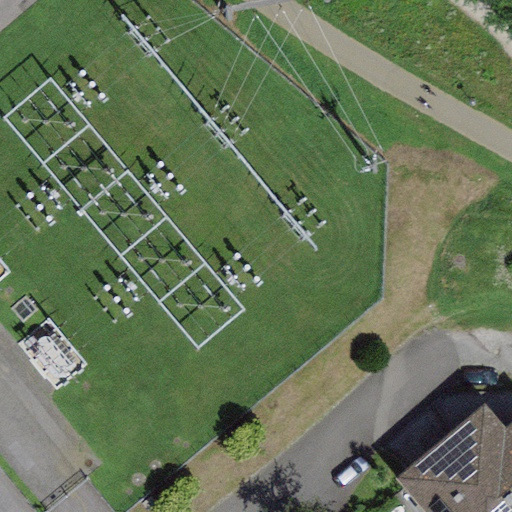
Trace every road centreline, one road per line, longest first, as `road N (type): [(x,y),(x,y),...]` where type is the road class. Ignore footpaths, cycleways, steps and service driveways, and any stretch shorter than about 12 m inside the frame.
road 1 (unknown): [(203,511),(421,334)]
road 2 (track): [(511,82),(398,0)]
